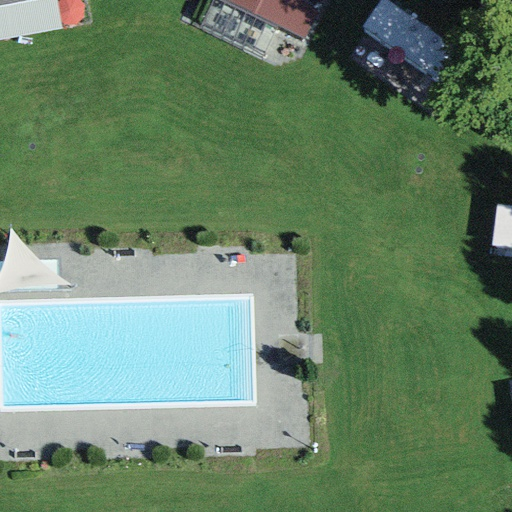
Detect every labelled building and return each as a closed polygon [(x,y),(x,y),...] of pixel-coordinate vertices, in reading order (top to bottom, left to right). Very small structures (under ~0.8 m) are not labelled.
[(0,0),(0,10),(40,0),(0,0)] [(304,62),(331,0),(209,0),(202,18),(304,62)] [(427,100),(461,39),(390,0),(387,0),(354,59),(427,100)] [(511,12),(511,0),(487,0),(487,13),(511,12)] [(0,29),(66,27),(65,5),(0,7),(0,29)] [(511,203),(504,203),(501,251),(511,251),(511,203)]
